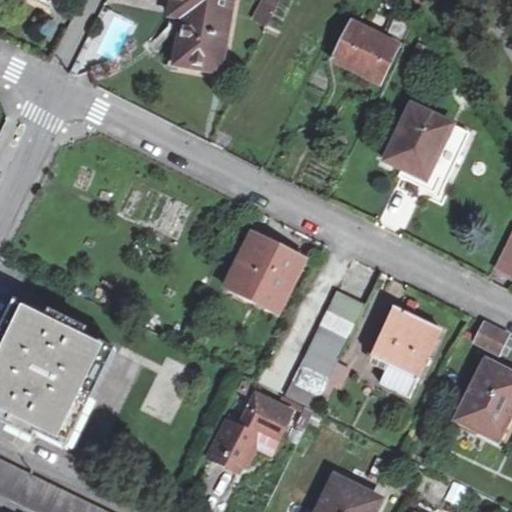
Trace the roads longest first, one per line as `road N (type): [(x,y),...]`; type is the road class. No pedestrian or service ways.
road 1 (residential): [(55,89),(511,311)]
road 2 (residential): [(0,203),(55,89)]
